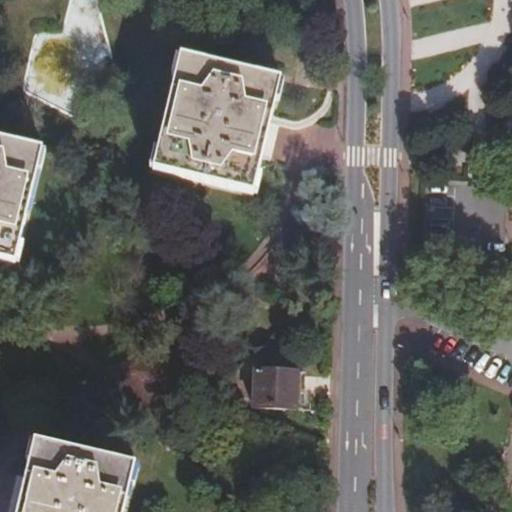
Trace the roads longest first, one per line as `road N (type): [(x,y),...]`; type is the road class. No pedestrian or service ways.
road 1 (tertiary): [(354,0),(352,291)]
road 2 (tertiary): [(389,291),(388,0)]
road 3 (tertiary): [(387,511),(389,291)]
road 4 (tertiary): [(352,291),(350,511)]
road 5 (residential): [(389,291),(511,341)]
